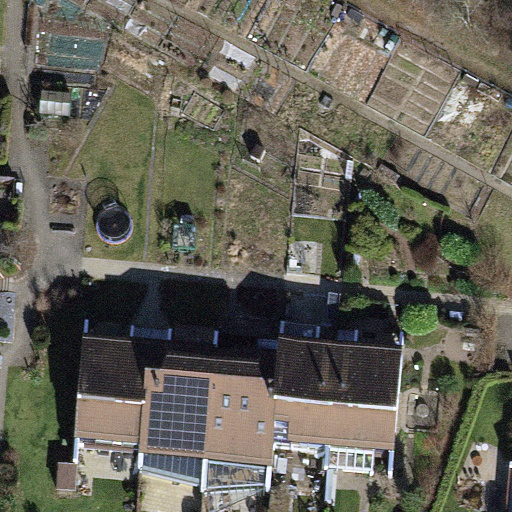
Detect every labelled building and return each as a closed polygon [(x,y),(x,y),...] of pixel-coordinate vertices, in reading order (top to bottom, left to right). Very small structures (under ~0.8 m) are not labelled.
[(140,473),(148,371),(82,366),(74,467),(140,473)] [(331,478),(339,372),(276,367),(275,382),(267,473),(331,478)] [(196,483),(205,376),(148,371),(140,473),(139,478),(196,483)] [(398,376),(339,372),(331,478),(389,482),(398,376)] [(267,473),(275,382),(205,376),(196,483),(266,488),(267,473)]
